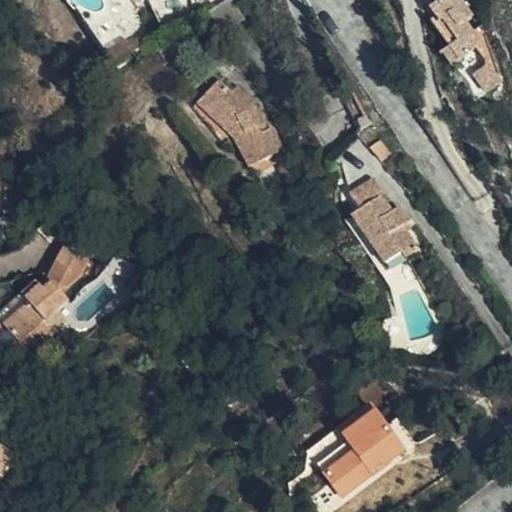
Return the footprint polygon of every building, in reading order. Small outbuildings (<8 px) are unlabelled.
[(223,34),(244,20),(229,0),(228,0),(209,13),(223,34)] [(487,93),(500,83),(481,27),(473,33),(466,23),(471,17),(457,0),(442,0),(429,10),(440,25),(434,29),(449,48),(442,53),(452,67),(475,50),(484,62),(483,69),(474,77),(487,93)] [(158,45),(156,46),(163,57),(179,48),(173,37),(158,45)] [(220,82),(197,105),(233,139),(235,140),(249,168),(283,150),(272,128),(269,130),(262,134),(249,111),(256,107),(238,88),(231,93),(220,82)] [(345,98),(358,122),(365,118),(352,94),(345,98)] [(233,139),(197,105),(192,109),(225,145),(233,139)] [(269,130),(256,107),(249,111),(262,134),(269,130)] [(370,127),(369,125),(365,118),(358,122),(362,131),(370,127)] [(389,156),(380,142),(371,148),(380,163),(389,156)] [(296,181),(289,165),(281,168),(288,184),(296,181)] [(388,271),(418,250),(402,227),(408,222),(398,208),(392,211),(381,198),(383,195),(372,180),(350,196),(360,212),(352,217),(388,271)] [(0,237),(15,243),(22,225),(1,217),(0,220),(0,237)] [(80,279),(89,261),(63,248),(49,278),(39,287),(36,282),(21,294),(28,304),(3,326),(29,356),(55,333),(46,321),(68,302),(62,293),(80,279)] [(374,412),(387,429),(397,420),(385,404),(374,412)] [(403,451),(387,429),(374,412),(370,406),(339,430),(349,442),(318,466),(343,498),(373,476),(375,474),(373,471),(380,465),(383,467),(390,461),(403,451)] [(397,420),(387,429),(403,451),(415,442),(397,420)] [(0,469),(12,454),(0,445),(0,469)] [(399,471),(390,461),(383,467),(380,465),(373,471),(375,474),(373,476),(380,485),(399,471)]
